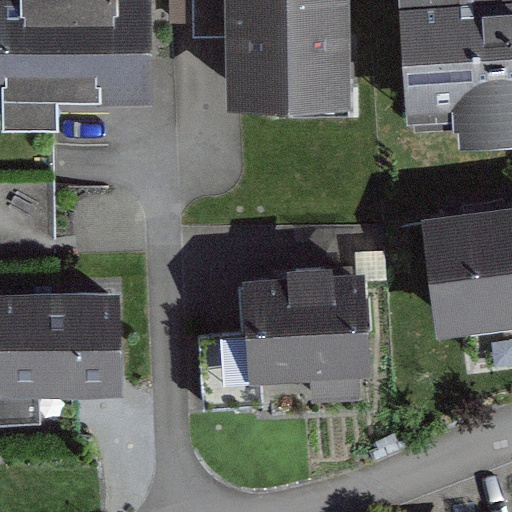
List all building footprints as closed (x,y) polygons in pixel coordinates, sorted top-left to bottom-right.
[(147,0),(0,0),(0,91),(8,91),(7,124),(49,124),(50,88),(146,89),(147,0)] [(338,0),(240,0),(244,100),(342,97),(338,0)] [(511,0),(441,0),(407,2),(412,109),(463,106),(465,139),(511,136),(511,0)] [(511,215),(432,226),(445,325),(511,316),(511,215)] [(207,340),(210,400),(252,398),(251,373),(313,370),(314,396),(364,394),(359,278),(253,283),(255,337),(207,340)] [(109,301),(2,302),(3,383),(0,382),(0,421),(38,421),(38,387),(110,386),(109,301)]
